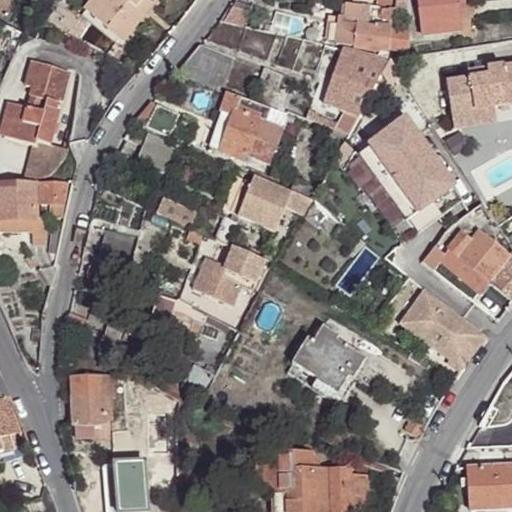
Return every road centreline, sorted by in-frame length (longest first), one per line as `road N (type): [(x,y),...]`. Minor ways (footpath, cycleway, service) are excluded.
road 1 (residential): [(46,442),(46,375),(81,186),(109,136),(220,0)]
road 2 (residential): [(407,511),(511,339)]
